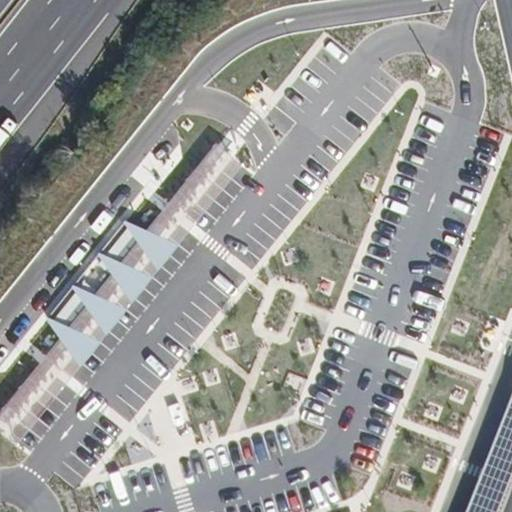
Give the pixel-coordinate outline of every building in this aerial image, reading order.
[(159,267),(179,242),(125,220),(159,267)] [(133,301),(153,276),(99,254),(133,301)] [(108,333),(128,308),(74,286),(108,333)] [(82,364),(102,339),(48,317),(82,364)] [(511,400),(466,511),(497,511),(511,474),(511,400)]
